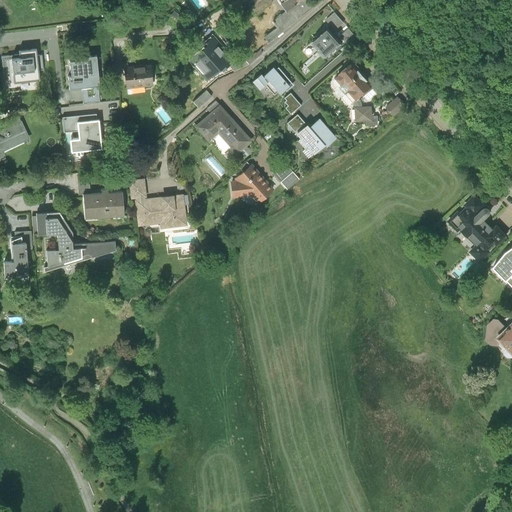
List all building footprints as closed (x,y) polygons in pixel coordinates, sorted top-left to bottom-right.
[(258,0),(249,7),(255,15),(272,3),(270,0),(258,0)] [(288,10),(274,20),(278,26),(264,36),(268,41),(316,7),(311,0),(298,0),(297,1),(298,3),(288,10)] [(298,0),(280,0),(288,10),(298,3),(297,1),(298,0)] [(327,19),(336,29),(344,22),(335,12),(327,19)] [(342,40),(329,25),(314,38),(327,53),(342,40)] [(214,38),(191,58),(207,77),(220,65),(223,68),(227,64),(233,60),(231,58),(214,38)] [(19,54),(1,56),(4,84),(39,81),(38,71),(43,70),(42,55),(37,56),(36,49),(19,51),(19,54)] [(239,52),(231,58),(233,60),(227,64),(233,71),(249,63),(239,52)] [(100,86),(96,56),(83,57),(84,60),(69,61),(71,76),(68,77),(69,90),(81,88),(98,86),(100,86)] [(342,71),(337,75),(343,82),(346,80),(353,87),(346,93),(354,101),(359,96),(374,83),(353,60),(341,70),(342,71)] [(150,64),(125,67),(127,87),(152,84),(150,64)] [(263,83),(274,94),(278,91),(280,93),(283,89),(286,92),(294,85),(278,68),(276,70),(273,67),(264,76),(261,73),(253,81),(259,87),(263,83)] [(98,86),(81,88),(83,104),(100,102),(98,86)] [(193,102),(198,108),(212,96),(207,90),(193,102)] [(301,105),(291,93),(285,98),(287,100),(285,102),(288,105),(286,108),(291,114),(301,105)] [(361,99),(359,96),(354,101),(354,104),(356,106),(363,106),(363,102),(361,99)] [(407,105),(399,96),(386,107),(395,116),(407,105)] [(207,108),(210,112),(219,104),(216,100),(207,108)] [(210,112),(196,125),(209,139),(217,132),(236,153),(251,139),(219,104),(210,112)] [(363,106),(356,106),(357,120),(367,120),(368,125),(378,124),(378,116),(373,116),(372,105),(363,106)] [(18,114),(0,121),(0,128),(20,120),(18,114)] [(77,122),(97,120),(96,114),(62,118),(64,133),(78,132),(77,122)] [(305,122),(298,114),(288,122),(295,131),(305,122)] [(336,137),(319,117),(310,125),(308,122),(297,131),(302,137),(298,140),(305,149),(308,147),(313,152),(320,146),(322,148),(336,137)] [(0,156),(4,154),(2,150),(29,138),(20,120),(0,128),(0,156)] [(97,120),(77,122),(78,132),(79,139),(70,140),(71,153),(102,150),(99,120),(97,120)] [(284,161),(272,172),(287,189),(299,178),(284,161)] [(238,181),(231,181),(233,197),(253,195),(258,201),(273,189),(252,164),(235,177),(238,181)] [(78,195),(83,195),(90,194),(88,173),(77,174),(78,195)] [(144,178),(129,180),(131,199),(136,198),(136,200),(144,199),(144,197),(146,197),(144,178)] [(90,194),(83,195),(85,218),(124,215),(122,192),(90,194)] [(161,197),(144,199),(136,200),(139,226),(160,223),(161,228),(186,225),(183,194),(173,196),(173,194),(161,195),(161,197)] [(487,205),(486,206),(483,208),(482,207),(485,204),(475,194),(465,204),(467,206),(461,213),(458,210),(448,220),(459,230),(461,228),(462,230),(463,228),(470,235),(468,236),(477,245),(471,252),(481,262),(490,253),(488,250),(495,243),(497,245),(507,235),(497,225),(494,228),(485,218),(490,213),(491,213),(491,212),(492,211),(492,209),(491,208),(491,207),(489,206),(487,205)] [(44,233),(43,212),(34,213),(35,233),(44,233)] [(59,212),(43,212),(44,233),(56,232),(57,247),(44,248),(46,267),(80,256),(79,248),(84,248),(84,253),(90,253),(90,256),(115,250),(115,241),(74,244),(73,232),(59,212)] [(26,242),(27,250),(32,250),(31,233),(16,234),(16,243),(26,242)] [(16,243),(11,243),(12,262),(3,262),(4,274),(28,273),(27,250),(26,242),(16,243)] [(511,248),(502,257),(511,267),(511,248)] [(499,334),(507,326),(496,315),(489,323),(488,339),(492,343),(499,344),(504,339),(499,334)] [(511,321),(507,326),(499,334),(504,339),(509,345),(511,347),(511,321)]
